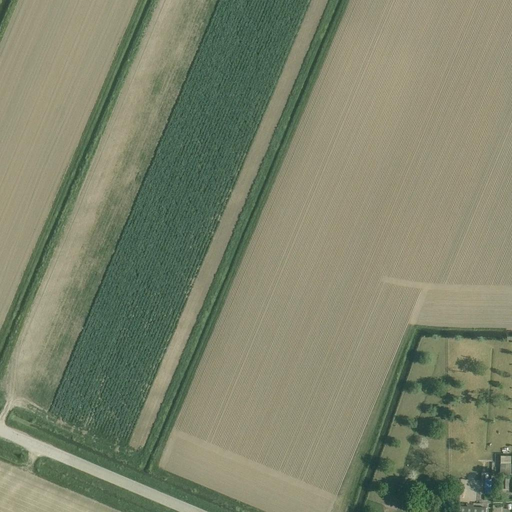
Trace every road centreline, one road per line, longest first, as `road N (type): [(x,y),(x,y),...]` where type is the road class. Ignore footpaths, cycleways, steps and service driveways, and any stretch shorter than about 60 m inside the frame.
road 1 (track): [(345,511),(412,329),(495,329)]
road 2 (unclassified): [(192,511),(0,431)]
